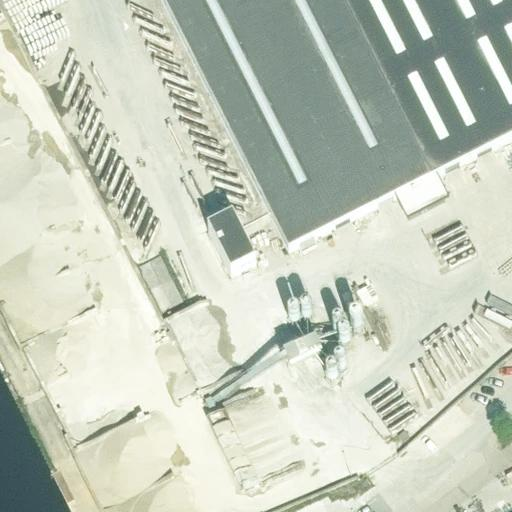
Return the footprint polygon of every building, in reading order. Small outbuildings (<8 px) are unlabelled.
[(511,0),(158,0),(288,257),(511,143),(511,0)] [(151,76),(174,136),(191,130),(168,70),(151,76)] [(235,293),(260,284),(239,227),(214,237),(235,293)] [(148,291),(169,279),(159,261),(138,272),(148,291)] [(169,290),(154,294),(157,307),(172,303),(169,290)] [(371,331),(374,337),(382,333),(369,306),(355,312),(365,334),(371,331)]
